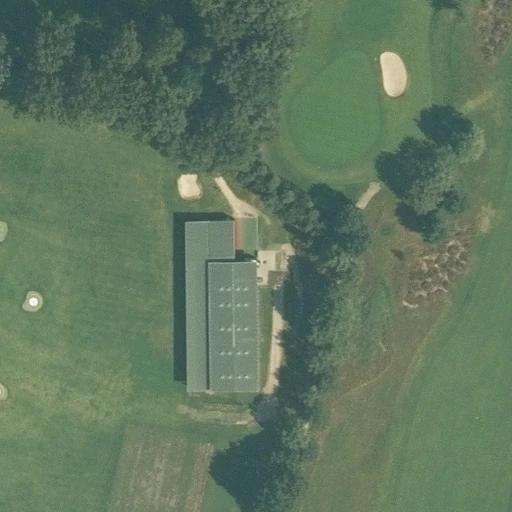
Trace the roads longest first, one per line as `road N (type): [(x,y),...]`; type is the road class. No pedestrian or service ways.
road 1 (track): [(276,511),(321,368),(356,212),(448,125),(466,89),(452,0)]
road 2 (track): [(295,446),(271,413),(272,228),(227,194),(186,98),(188,80),(239,0)]
